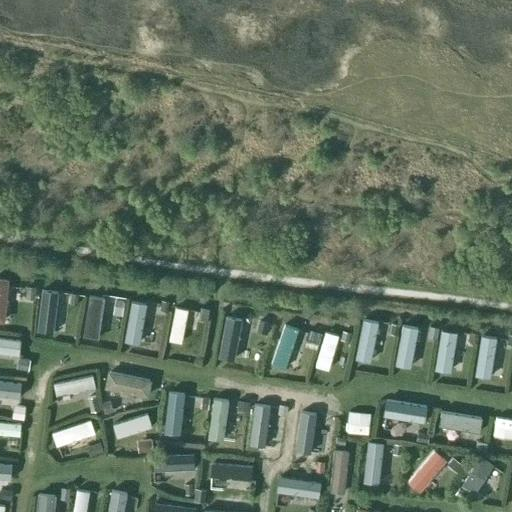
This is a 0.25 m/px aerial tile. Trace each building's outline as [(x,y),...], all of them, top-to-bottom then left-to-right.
[(0,320),(5,321),(9,278),(0,277),(0,320)] [(58,290),(42,288),(37,329),(53,331),(58,290)] [(97,337),(104,296),(89,294),(82,334),(97,337)] [(139,342),(146,302),(131,299),(124,339),(139,342)] [(181,343),(189,308),(175,305),(168,340),(181,343)] [(242,319),(227,316),(218,356),(233,359),(242,319)] [(370,360),(379,321),(363,317),(355,357),(370,360)] [(286,368),(299,327),(285,323),(272,363),(286,368)] [(410,367),(419,328),(404,324),(395,364),(410,367)] [(311,326),(307,339),(320,342),(323,329),(311,326)] [(448,371),(454,331),(439,328),(433,368),(448,371)] [(328,369),(338,334),(326,331),(316,365),(328,369)] [(0,351),(17,354),(20,339),(0,335),(0,351)] [(489,376),(495,337),(479,335),(473,374),(489,376)] [(147,396),(150,379),(107,370),(103,387),(147,396)] [(95,388),(93,374),(52,381),(55,395),(95,388)] [(0,395),(19,397),(21,381),(0,378),(0,395)] [(180,434),(185,392),(168,390),(163,432),(180,434)] [(425,422),(429,406),(387,398),(384,414),(425,422)] [(260,423),(262,408),(223,402),(221,417),(260,423)] [(479,432),(482,416),(442,410),(439,425),(479,432)] [(152,426),(147,412),(111,423),(116,438),(152,426)] [(329,436),(330,420),(290,417),(289,432),(329,436)] [(511,429),(511,418),(496,417),(495,427),(511,429)] [(95,432),(90,418),(50,431),(55,445),(95,432)] [(0,433),(19,435),(20,423),(0,420),(0,433)] [(369,435),(370,424),(347,422),(346,432),(369,435)] [(378,483),(383,442),(368,440),(363,480),(378,483)] [(344,491),(348,450),(334,448),(330,490),(344,491)] [(446,459),(434,449),(408,480),(420,490),(446,459)] [(194,468),(193,452),(152,454),(152,470),(194,468)] [(494,463),(481,455),(462,484),(475,492),(494,463)] [(0,476),(14,477),(14,463),(0,462),(0,476)] [(251,479),(252,465),(211,462),(210,476),(251,479)] [(320,497),(322,481),(278,474),(276,490),(320,497)] [(122,511),(126,491),(110,488),(106,511),(122,511)] [(85,511),(89,491),(76,489),(72,511),(85,511)] [(52,511),(55,494),(38,492),(35,511),(52,511)] [(195,511),(196,505),(154,501),(152,511),(195,511)]
